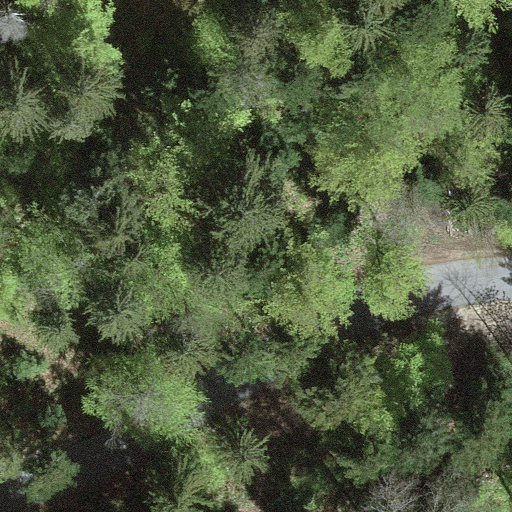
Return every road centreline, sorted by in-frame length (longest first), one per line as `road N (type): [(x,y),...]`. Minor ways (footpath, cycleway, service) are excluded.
road 1 (tertiary): [(511,274),(414,284),(368,301),(103,457),(0,491)]
road 2 (track): [(511,274),(457,333),(323,395),(159,511)]
